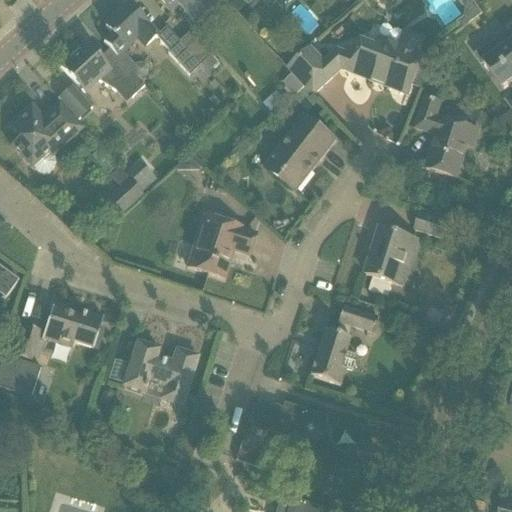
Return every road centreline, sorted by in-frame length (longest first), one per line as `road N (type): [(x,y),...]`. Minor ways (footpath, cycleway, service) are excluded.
road 1 (residential): [(386,157),(304,250),(283,315),(256,328),(101,279),(0,190)]
road 2 (tertiary): [(438,511),(462,417),(511,287)]
